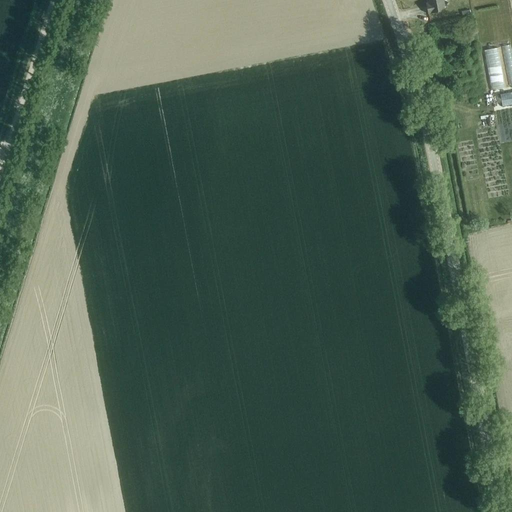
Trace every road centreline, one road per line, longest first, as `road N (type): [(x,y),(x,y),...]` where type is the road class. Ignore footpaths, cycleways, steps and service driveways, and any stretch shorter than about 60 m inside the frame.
road 1 (tertiary): [(388,0),(423,108),(500,511)]
road 2 (unclassified): [(0,176),(55,0)]
